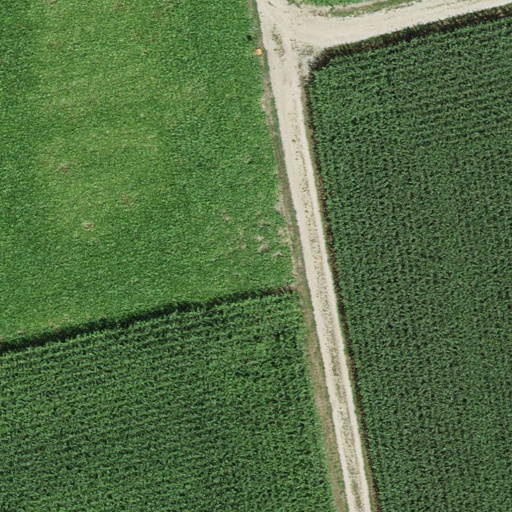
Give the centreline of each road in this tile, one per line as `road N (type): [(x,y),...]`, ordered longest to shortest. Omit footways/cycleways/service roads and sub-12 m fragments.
road 1 (track): [(356,511),(256,0)]
road 2 (track): [(495,0),(265,53)]
